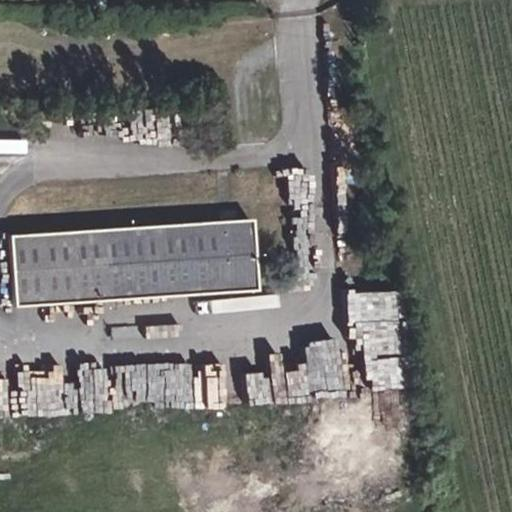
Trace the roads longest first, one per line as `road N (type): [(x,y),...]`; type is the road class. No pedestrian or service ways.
road 1 (unknown): [(312,147),(318,277),(292,314),(162,332),(71,332),(0,313)]
road 2 (unknown): [(120,152),(312,147)]
road 3 (unknown): [(300,0),(312,147)]
road 4 (unknown): [(0,197),(24,169),(48,159),(120,152)]
